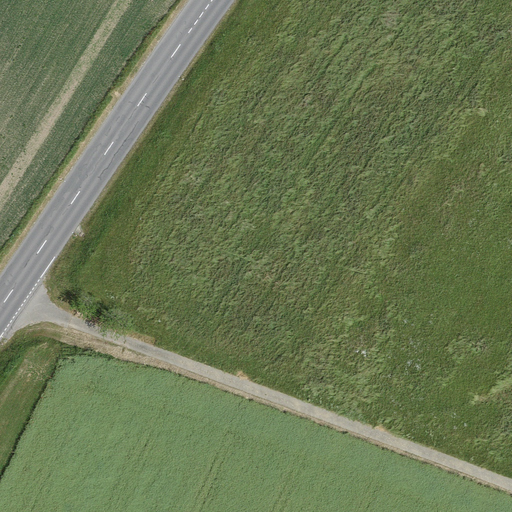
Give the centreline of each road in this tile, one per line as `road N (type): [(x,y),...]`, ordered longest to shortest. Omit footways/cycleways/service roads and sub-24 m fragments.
road 1 (track): [(9,299),(511,484)]
road 2 (secondary): [(216,0),(0,313)]
